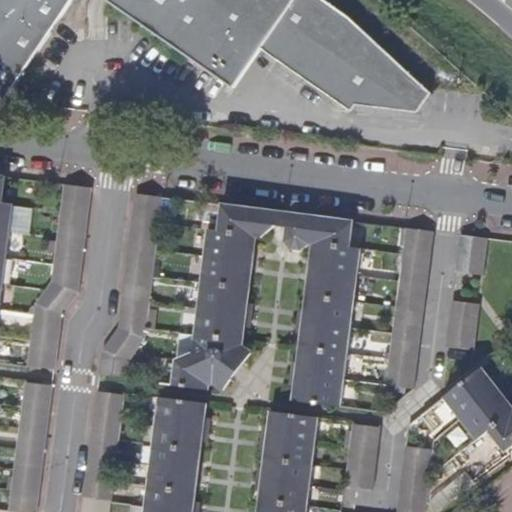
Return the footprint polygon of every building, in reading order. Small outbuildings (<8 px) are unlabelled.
[(0,0),(0,98),(5,102),(6,102),(74,0),(0,0)] [(305,0),(105,0),(99,9),(227,98),(255,60),(344,122),(349,116),(410,125),(422,107),(342,25),(343,27),(305,0)] [(33,106),(44,107),(46,95),(35,93),(33,106)] [(480,149),(511,153),(511,122),(484,119),(480,149)] [(3,177),(0,176),(0,314),(14,203),(0,202),(3,177)] [(26,365),(56,369),(62,314),(79,293),(92,189),(91,189),(64,185),(52,281),(33,304),(26,365)] [(104,348),(101,375),(126,379),(128,361),(145,339),(163,197),(137,194),(120,328),(104,348)] [(213,385),(216,388),(247,348),(243,345),(245,328),(249,303),(257,238),(261,239),(276,227),(294,214),(221,205),(219,232),(208,230),(193,353),(176,359),(172,384),(209,389),(213,385)] [(308,216),(294,214),(276,227),(286,230),(295,223),(307,224),(308,216)] [(347,248),(350,221),(308,216),(307,224),(295,223),(286,230),(285,242),(309,245),(312,245),(303,311),(300,335),(297,361),(294,385),(292,400),(341,406),(361,250),(347,248)] [(405,228),(401,265),(430,269),(435,232),(405,228)] [(488,238),(459,235),(455,273),(484,277),(488,238)] [(300,250),(309,245),(285,242),(291,249),(300,250)] [(401,265),(397,294),(426,298),(430,269),(401,265)] [(415,391),(426,298),(397,294),(385,387),(415,391)] [(480,306),(451,302),(445,348),(473,352),(480,308),(480,306)] [(254,304),(249,303),(245,328),(251,328),(254,304)] [(295,335),(300,335),(303,311),(298,311),(295,335)] [(253,352),(247,348),(216,388),(222,392),(253,352)] [(289,384),(294,385),(297,361),(292,360),(289,384)] [(511,447),(511,406),(507,400),(491,380),(482,369),(443,399),(475,442),(488,432),(505,453),(511,447)] [(495,377),(491,380),(507,400),(511,396),(495,377)] [(24,382),(8,511),(12,511),(37,511),(53,385),(24,382)] [(110,511),(125,394),(98,391),(82,511),(110,511)] [(193,511),(195,502),(203,442),(205,419),(207,405),(157,398),(143,511),(193,511)] [(269,413),(267,427),(264,451),(262,470),(259,493),(256,511),(307,511),(319,419),(269,413)] [(212,420),(205,419),(203,442),(209,443),(212,420)] [(352,424),(349,450),(346,471),(344,487),(373,491),(381,427),(352,424)] [(259,450),(264,451),(267,427),(262,426),(259,450)] [(424,511),(433,451),(405,447),(396,511),(424,511)] [(200,511),(202,502),(195,502),(193,511),(200,511)]
